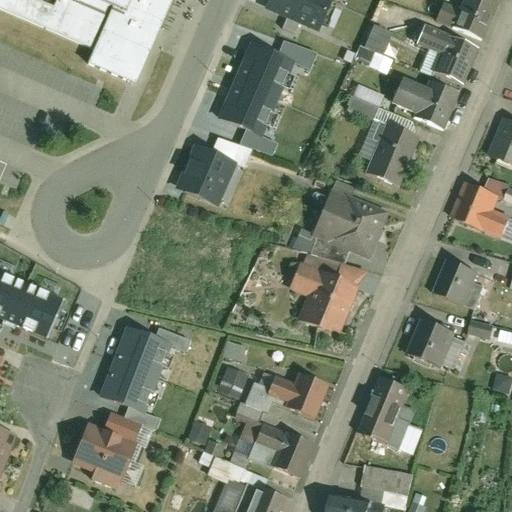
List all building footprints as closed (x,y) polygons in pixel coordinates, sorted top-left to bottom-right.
[(0,0),(0,7),(91,47),(84,64),(137,87),(174,0),(0,0)] [(269,0),(266,8),(279,13),(319,30),(332,0),(269,0)] [(436,0),(432,8),(477,28),(489,0),(436,0)] [(408,34),(433,44),(426,61),(456,74),(472,38),(417,14),(408,34)] [(366,25),(351,60),(383,74),(389,60),(381,57),(391,36),(366,25)] [(438,120),(454,83),(424,70),(421,77),(399,67),(389,90),(411,100),(408,107),(438,120)] [(511,108),(502,104),(484,143),(511,155),(511,108)] [(414,126),(383,113),(362,163),(393,176),(414,126)] [(236,162),(195,145),(176,190),(218,207),(236,162)] [(497,185),(464,172),(449,208),(500,228),(508,207),(491,200),(497,185)] [(365,248),(384,201),(329,178),(309,225),(365,248)] [(474,260),(442,248),(429,281),(461,294),(474,260)] [(334,322),(353,279),(294,254),(283,279),(303,287),(295,305),(334,322)] [(65,301),(0,273),(0,318),(49,339),(65,301)] [(450,322),(418,309),(404,343),(437,356),(450,322)] [(487,339),(489,326),(467,322),(465,334),(487,339)] [(142,414),(168,348),(128,332),(102,398),(142,414)] [(238,364),(243,348),(224,342),(219,358),(238,364)] [(261,388),(311,408),(324,374),(294,363),(289,377),(268,369),(261,388)] [(406,378),(378,366),(355,422),(383,433),(406,378)] [(235,401),(245,376),(224,368),(214,392),(235,401)] [(295,468),(309,434),(260,414),(246,448),(295,468)] [(186,440),(201,445),(207,429),(192,424),(186,440)] [(0,479),(2,474),(11,452),(17,436),(0,429),(0,479)] [(134,449),(85,429),(70,466),(119,486),(134,449)] [(332,470),(323,511),(362,511),(369,478),(332,470)] [(276,511),(285,490),(250,475),(234,511),(220,505),(216,511),(276,511)]
